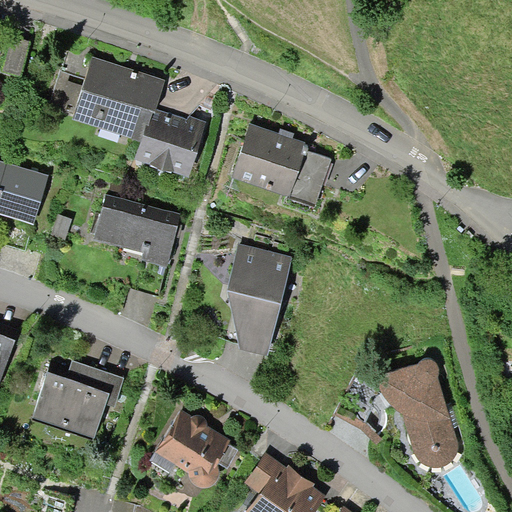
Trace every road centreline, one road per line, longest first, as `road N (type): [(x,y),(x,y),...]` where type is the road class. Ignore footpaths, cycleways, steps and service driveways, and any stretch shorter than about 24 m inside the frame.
road 1 (residential): [(30,0),(280,86),(511,226)]
road 2 (residential): [(0,288),(168,359),(361,475),(407,511)]
road 3 (track): [(351,0),(361,63),(403,117),(416,162)]
